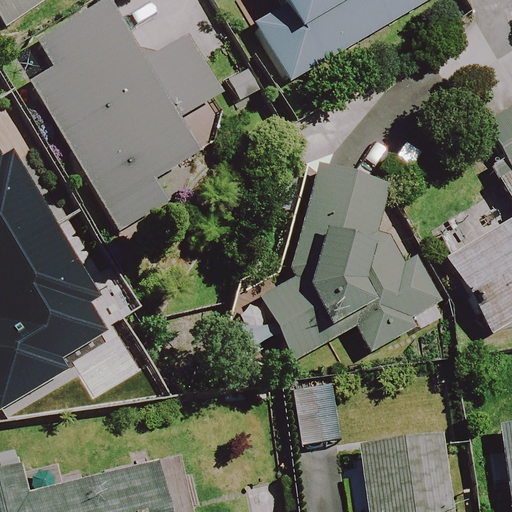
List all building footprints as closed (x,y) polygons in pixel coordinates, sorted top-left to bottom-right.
[(0,0),(0,37),(57,0),(0,0)] [(266,0),(275,15),(248,32),(284,92),(437,0),(266,0)] [(131,74),(97,15),(31,52),(48,82),(27,94),(111,242),(159,214),(146,191),(187,167),(167,133),(211,107),(177,48),(131,74)] [(511,56),(457,89),(508,174),(490,184),(499,200),(424,245),(483,344),(511,326),(511,56)] [(61,202),(13,123),(0,130),(0,220),(8,234),(61,202)] [(438,310),(395,229),(364,245),(379,195),(318,176),(283,288),(248,306),(284,375),(350,339),(362,363),(413,336),(408,326),(438,310)] [(511,511),(511,422),(492,425),(503,511),(511,511)] [(444,511),(435,443),(351,455),(359,511),(444,511)] [(164,511),(155,471),(25,501),(18,473),(0,477),(0,511),(164,511)] [(282,511),(275,486),(245,494),(249,511),(282,511)]
